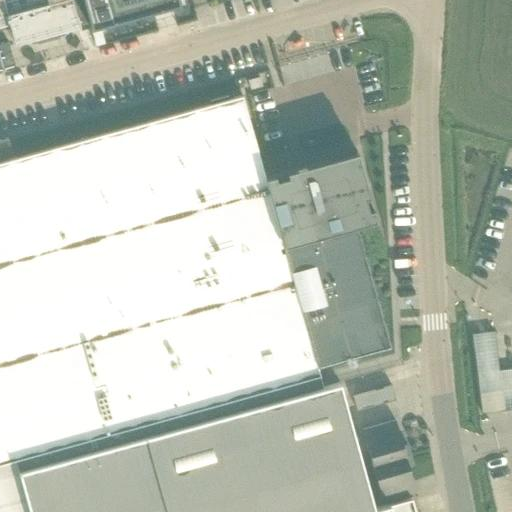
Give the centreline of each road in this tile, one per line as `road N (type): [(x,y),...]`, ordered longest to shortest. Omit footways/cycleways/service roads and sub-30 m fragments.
road 1 (tertiary): [(461,511),(441,394),(429,233),(431,0)]
road 2 (unclassified): [(0,100),(364,0)]
